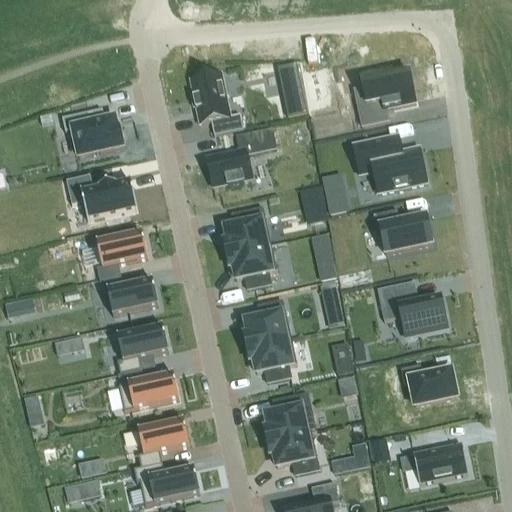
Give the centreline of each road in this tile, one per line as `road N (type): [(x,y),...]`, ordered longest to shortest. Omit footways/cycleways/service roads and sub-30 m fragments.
road 1 (residential): [(511,494),(442,37),(401,19),(139,41)]
road 2 (residential): [(243,511),(139,41)]
